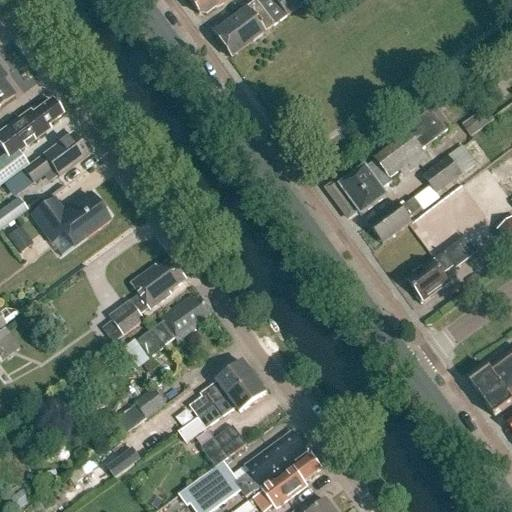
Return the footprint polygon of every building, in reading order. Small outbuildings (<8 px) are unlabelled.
[(205,17),(217,8),(218,9),(230,0),(186,0),(199,16),(205,17)] [(268,0),(264,3),(257,6),(255,2),(212,34),(230,60),(311,0),(268,0)] [(0,107),(14,97),(0,77),(0,73),(2,72),(0,68),(0,107)] [(29,113),(0,134),(0,148),(6,157),(0,161),(0,187),(27,168),(18,154),(50,131),(47,128),(62,117),(52,103),(32,117),(29,113)] [(470,139),(494,122),(485,110),(462,127),(470,139)] [(448,131),(433,111),(406,131),(409,134),(374,160),(375,163),(351,181),(347,175),(326,190),(348,220),(357,214),(360,218),(388,198),(381,190),(392,182),(390,180),(424,154),(422,151),(448,131)] [(72,136),(23,173),(32,186),(52,171),(58,179),(87,157),(72,136)] [(462,148),(423,177),(437,196),(462,178),(461,177),(476,166),(462,148)] [(63,236),(73,250),(109,223),(90,197),(65,215),(55,200),(31,218),(51,245),(63,236)] [(0,232),(27,212),(18,200),(0,212),(0,232)] [(383,247),(413,225),(409,220),(422,211),(414,200),(401,210),(398,205),(368,226),(383,247)] [(511,219),(496,232),(511,251),(511,250),(511,219)] [(7,238),(19,255),(32,246),(20,229),(7,238)] [(466,241),(410,282),(417,293),(415,294),(424,305),(451,285),(445,276),(455,268),(456,271),(477,256),(466,241)] [(102,330),(113,345),(145,321),(141,316),(149,311),(150,313),(172,297),(170,294),(186,282),(171,261),(158,270),(156,267),(131,286),(139,297),(109,319),(112,323),(102,330)] [(136,344),(149,361),(175,342),(178,344),(196,330),(194,328),(212,315),(200,300),(196,303),(192,297),(161,321),(163,324),(136,344)] [(0,362),(19,349),(4,329),(0,332),(0,362)] [(511,355),(471,387),(496,420),(511,407),(511,355)] [(199,421),(255,379),(244,364),(200,397),(202,399),(190,409),(199,421)] [(199,421),(179,435),(187,446),(207,432),(221,421),(236,410),(241,415),(267,396),(255,379),(199,421)] [(125,436),(166,407),(155,390),(135,405),(136,407),(115,422),(125,436)] [(201,451),(216,470),(230,460),(224,452),(241,439),(233,428),(201,451)] [(294,462),(307,453),(294,434),(246,469),(250,474),(237,483),(233,478),(224,465),(181,497),(189,508),(192,505),(196,511),(215,511),(241,493),(246,501),(296,464),(294,462)] [(224,452),(230,460),(247,447),(241,439),(224,452)] [(132,450),(107,469),(115,481),(141,462),(132,450)] [(269,511),(274,509),(276,511),(308,488),(305,484),(323,471),(313,458),(264,494),(265,497),(256,504),(262,511),(269,511)] [(15,506),(26,498),(22,493),(11,501),(15,506)] [(157,511),(163,503),(151,496),(146,505),(157,511)] [(19,511),(20,511),(31,504),(26,498),(15,506),(19,511)] [(334,511),(328,502),(314,511),(334,511)]
